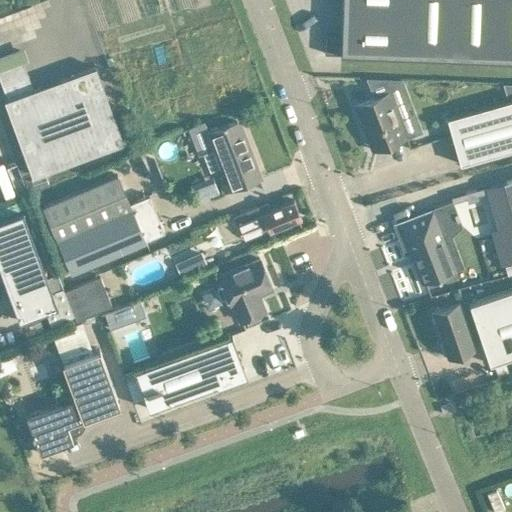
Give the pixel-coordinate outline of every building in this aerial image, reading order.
[(408,14),(408,0),(342,0),(342,12),(408,14)] [(450,57),(451,0),(408,0),(408,14),(407,55),(450,57)] [(492,58),(494,0),(451,0),(450,57),(492,58)] [(511,58),(511,0),(494,0),(492,58),(511,58)] [(407,55),(408,14),(342,12),(341,35),(325,35),(324,52),(341,53),(407,55)] [(121,141),(105,96),(94,66),(33,89),(23,61),(0,69),(0,79),(7,99),(5,99),(32,175),(121,141)] [(354,104),(362,123),(365,122),(375,148),(406,136),(389,91),(354,104)] [(511,98),(447,117),(449,126),(458,156),(460,163),(511,147),(511,98)] [(222,126),(208,132),(214,149),(204,154),(210,170),(221,166),(224,175),(219,177),(224,191),(261,176),(248,143),(245,144),(236,121),(225,125),(225,123),(222,125),(222,126)] [(149,194),(129,202),(118,174),(44,205),(71,271),(145,241),(145,239),(164,231),(149,194)] [(511,177),(503,181),(508,201),(511,214),(511,223),(501,227),(497,234),(504,261),(511,258),(511,177)] [(267,201),(233,215),(236,223),(242,236),(267,225),(269,231),(301,217),(294,201),(293,199),(288,201),(270,209),(267,201)] [(433,206),(397,220),(409,252),(421,282),(456,269),(433,206)] [(22,210),(0,218),(0,270),(19,320),(58,305),(22,210)] [(218,230),(203,236),(212,258),(226,252),(218,230)] [(201,251),(176,263),(180,273),(206,261),(201,251)] [(221,281),(217,287),(221,296),(228,297),(230,304),(233,303),(239,320),(265,309),(258,293),(272,287),(259,257),(218,274),(221,281)] [(100,274),(65,289),(76,319),(111,304),(100,274)] [(511,288),(469,303),(483,344),(489,363),(511,355),(511,288)] [(145,315),(140,299),(106,311),(112,327),(145,315)] [(445,354),(446,357),(473,348),(458,302),(431,311),(441,341),(439,344),(442,352),(445,354)] [(49,341),(54,360),(85,353),(82,340),(99,336),(98,330),(49,341)] [(229,334),(134,369),(122,373),(133,403),(145,399),(148,408),(244,373),(229,334)] [(71,435),(77,433),(84,419),(119,406),(99,350),(61,363),(70,387),(54,393),(58,403),(26,415),(32,433),(31,434),(32,438),(34,437),(39,452),(73,440),(71,435)] [(8,363),(0,366),(0,385),(14,379),(8,363)]
